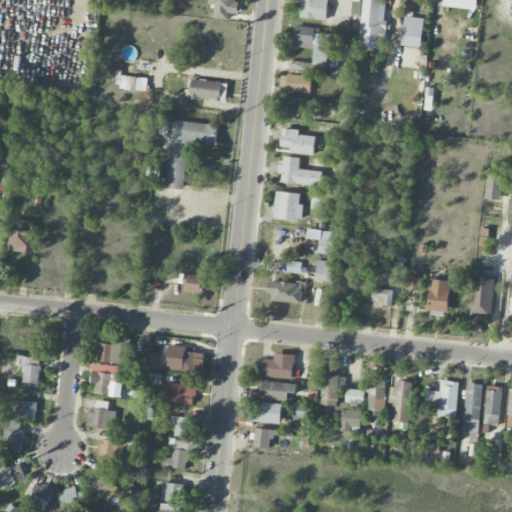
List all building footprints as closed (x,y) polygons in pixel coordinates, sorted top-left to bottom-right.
[(214,18),(229,19),(229,14),(237,14),(237,0),(209,0),(209,4),(214,5),(214,18)] [(301,0),(299,17),(326,21),(328,0),(301,0)] [(362,0),(360,48),(383,49),(385,0),(362,0)] [(421,48),(424,19),(405,17),(401,45),(421,48)] [(320,28),(295,26),(292,47),(314,49),(313,63),(328,65),(331,35),(320,33),(320,28)] [(289,72),(310,73),(311,63),(290,61),(289,72)] [(281,75),(281,90),(311,91),(311,76),(281,75)] [(147,77),(118,76),(118,89),(147,90),(147,77)] [(190,99),(226,101),(227,82),(191,80),(190,99)] [(306,116),(308,99),(286,97),(284,113),(306,116)] [(167,189),(184,190),(188,145),(215,146),(216,124),(171,121),(167,189)] [(300,130),(282,128),(280,146),(291,148),(291,153),(314,155),(316,137),(299,135),(300,130)] [(300,157),(284,157),(283,164),(280,164),(280,184),(322,185),(322,171),(300,170),(300,157)] [(503,177),(488,175),(485,198),(500,200),(503,177)] [(301,194),(277,191),(273,216),(301,221),(304,204),(299,204),(301,194)] [(33,221),(10,220),(9,252),(32,252),(33,221)] [(334,254),(335,232),(308,230),(307,238),(319,239),(318,253),(334,254)] [(331,281),(332,261),(317,260),(316,281),(331,281)] [(301,274),(301,262),(288,261),(287,273),(301,274)] [(388,281),(402,281),(403,262),(388,261),(388,281)] [(184,284),(184,292),(203,293),(204,275),(179,274),(179,283),(184,284)] [(421,291),(422,277),(407,276),(406,289),(421,291)] [(493,317),(494,278),(472,278),(471,316),(493,317)] [(427,312),(447,315),(451,282),(431,279),(427,312)] [(270,302),(303,303),(304,282),(270,281),(270,302)] [(373,298),(383,299),(383,306),(393,306),(393,290),(373,289),(373,298)] [(113,345),(96,342),(94,360),(128,365),(131,339),(114,337),(113,345)] [(204,372),(204,353),(186,352),(186,346),(169,346),(168,371),(204,372)] [(294,378),(295,354),(274,353),(274,360),(261,359),(260,377),(294,378)] [(141,355),(141,368),(161,369),(161,356),(141,355)] [(39,387),(40,358),(24,357),(23,387),(39,387)] [(111,382),(112,368),(92,366),(91,384),(95,384),(94,394),(122,397),(123,383),(111,382)] [(346,376),(322,375),(321,405),(337,406),(338,389),(345,389),(346,376)] [(385,381),(369,380),(368,410),(385,410),(385,381)] [(439,392),(426,390),(424,406),(437,408),(437,415),(455,417),(459,382),(441,380),(439,392)] [(393,403),(392,421),(411,422),(412,382),(392,381),(391,403),(393,403)] [(296,383),(260,382),(260,400),(288,400),(288,393),(296,393),(296,383)] [(464,433),(480,433),(481,384),(465,383),(464,433)] [(165,403),(195,404),(196,385),(165,384),(165,403)] [(484,424),(500,425),(502,387),(486,386),(484,424)] [(364,404),(364,390),(345,390),(345,404),(364,404)] [(36,420),(37,402),(19,401),(18,408),(16,408),(15,419),(36,420)] [(281,404),(255,403),(254,422),(281,423),(281,404)] [(117,412),(89,408),(86,426),(114,431),(117,412)] [(361,411),(342,410),(341,431),(361,432),(361,411)] [(188,437),(189,417),(174,417),(173,436),(188,437)] [(23,421),(6,421),(7,451),(21,450),(21,443),(24,443),(23,421)] [(270,439),(277,439),(277,430),(255,429),(254,448),(270,448),(270,439)] [(99,463),(119,463),(119,441),(100,441),(99,463)] [(190,444),(173,442),(171,458),(163,457),(161,467),(187,470),(190,444)] [(0,469),(0,488),(26,482),(21,464),(0,469)] [(108,502),(118,487),(97,473),(87,487),(108,502)] [(25,504),(45,511),(53,490),(33,482),(25,504)] [(183,484),(166,483),(166,501),(182,502),(183,484)] [(72,511),(76,511),(73,502),(80,500),(75,487),(57,493),(62,511),(72,511)]
